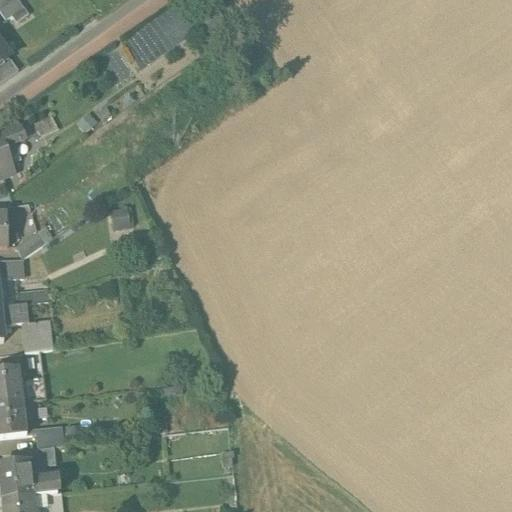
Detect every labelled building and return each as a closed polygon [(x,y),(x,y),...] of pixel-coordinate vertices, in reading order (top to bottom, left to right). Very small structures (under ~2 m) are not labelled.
[(0,0),(0,17),(5,25),(23,12),(14,0),(0,0)] [(0,67),(8,62),(0,49),(0,67)] [(8,62),(0,67),(0,87),(18,75),(8,62)] [(15,121),(0,127),(0,145),(3,153),(15,148),(25,144),(20,133),(15,121)] [(0,182),(3,181),(0,176),(11,172),(7,163),(18,158),(15,148),(3,153),(0,145),(0,182)] [(36,236),(16,250),(22,263),(26,261),(44,248),(36,236)] [(22,263),(0,264),(0,284),(25,282),(26,261),(22,263)] [(31,296),(4,298),(5,303),(0,303),(0,309),(25,307),(32,306),(31,296)] [(0,309),(0,343),(2,343),(1,327),(27,324),(25,307),(0,309)] [(49,327),(22,330),(24,356),(52,353),(49,327)] [(0,372),(0,406),(20,404),(16,371),(0,372)] [(43,379),(25,381),(28,404),(45,402),(43,379)] [(21,404),(0,406),(0,439),(25,437),(21,404)] [(61,431),(35,434),(37,451),(53,449),(63,448),(61,431)] [(37,451),(18,453),(20,466),(28,465),(29,470),(55,467),(53,449),(37,451)] [(20,466),(0,468),(0,492),(1,503),(32,499),(57,496),(55,480),(30,483),(29,470),(28,465),(20,466)] [(57,496),(32,499),(34,511),(49,510),(49,511),(62,511),(61,496),(57,496)] [(32,499),(1,503),(2,511),(33,511),(34,511),(32,499)]
